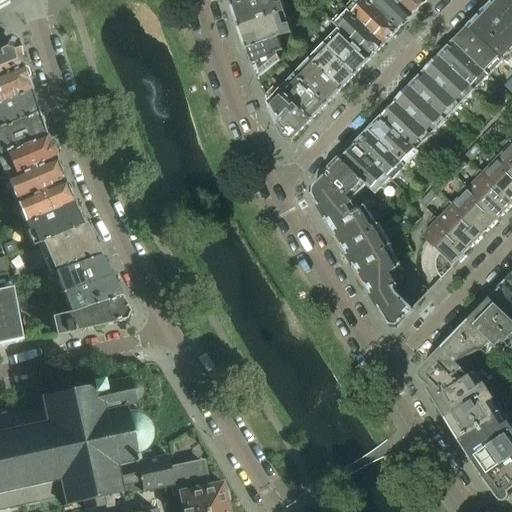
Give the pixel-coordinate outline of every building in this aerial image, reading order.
[(279,0),(248,0),(233,5),(235,11),(240,27),(283,12),(279,0)] [(398,31),(365,0),(355,0),(352,4),(349,2),(344,7),(346,10),(383,46),(398,31)] [(412,16),(395,0),(365,0),(398,31),(412,16)] [(427,0),(426,0),(395,0),(412,16),(427,0)] [(511,0),(494,0),(468,27),(502,61),(511,50),(511,0)] [(383,46),(346,10),(339,17),(336,15),(330,21),(337,29),(370,60),(383,46)] [(283,12),(240,27),(248,49),(277,38),(290,33),(283,12)] [(468,27),(453,43),(488,77),(503,61),(502,61),(468,27)] [(370,60),(337,29),(322,44),(355,75),(370,60)] [(7,41),(0,44),(0,76),(21,68),(15,44),(16,41),(8,38),(7,41)] [(277,38),(248,49),(258,78),(277,61),(275,54),(282,52),(277,38)] [(453,43),(438,58),(473,92),(488,77),(453,43)] [(355,75),(322,44),(308,59),(340,91),(355,75)] [(438,58),(424,73),(459,107),(473,92),(438,58)] [(340,91),(308,59),(293,74),(326,106),(340,91)] [(21,68),(0,76),(0,105),(29,92),(21,68)] [(424,73),(410,88),(445,122),(459,107),(424,73)] [(326,106),(293,74),(279,89),(311,120),(326,106)] [(410,88),(396,102),(431,136),(445,122),(410,88)] [(311,120),(279,89),(267,101),(285,139),(293,140),(311,120)] [(36,103),(33,96),(30,95),(29,92),(0,105),(0,130),(37,115),(34,105),(36,103)] [(396,102),(381,117),(414,149),(416,151),(431,136),(396,102)] [(498,121),(504,126),(511,118),(511,111),(510,109),(498,121)] [(37,115),(0,130),(0,157),(45,138),(37,115)] [(381,117),(366,132),(405,167),(411,161),(407,157),(414,149),(381,117)] [(480,140),(486,146),(497,134),(491,128),(480,140)] [(366,132),(353,146),(387,177),(395,169),(399,173),(405,167),(366,132)] [(45,138),(0,157),(0,162),(8,180),(54,160),(45,138)] [(511,143),(422,236),(440,253),(439,254),(438,256),(437,257),(437,259),(436,262),(436,263),(436,265),(436,267),(436,268),(436,270),(437,271),(437,273),(439,275),(441,278),(442,279),(460,261),(461,263),(468,257),(466,255),(511,206),(511,143)] [(465,155),(471,161),(482,149),(476,144),(465,155)] [(387,177),(353,146),(352,147),(350,147),(343,154),(343,156),(339,161),(364,185),(373,194),(383,184),(386,187),(392,181),(387,177)] [(450,171),(456,177),(467,165),(461,159),(450,171)] [(54,160),(8,180),(4,187),(6,191),(11,193),(15,203),(63,182),(59,174),(60,173),(60,167),(55,161),(54,161),(54,160)] [(339,161),(318,182),(351,199),(364,185),(339,161)] [(435,187),(441,192),(452,181),(446,175),(435,187)] [(63,182),(15,203),(13,207),(16,215),(20,215),(22,218),(5,225),(8,232),(25,225),(72,205),(69,196),(69,189),(64,183),(64,184),(63,182)] [(351,199),(318,182),(314,186),(313,194),(332,226),(356,210),(354,207),(354,206),(351,199)] [(426,208),(437,196),(431,191),(420,202),(426,208)] [(72,205),(25,225),(28,233),(26,234),(32,248),(38,245),(83,226),(82,225),(83,221),(81,217),(77,215),(72,205)] [(356,210),(332,226),(343,245),(372,228),(375,226),(363,206),(356,210)] [(83,226),(38,245),(51,275),(55,274),(98,259),(96,256),(97,253),(94,247),(92,246),(89,239),(89,237),(87,231),(84,230),(83,226)] [(372,228),(343,245),(354,265),(384,248),(372,228)] [(384,248),(354,265),(369,289),(388,273),(390,272),(395,267),(388,256),(393,253),(388,245),(384,248)] [(21,343),(4,259),(0,259),(0,347),(8,346),(21,343)] [(98,259),(55,274),(63,293),(108,277),(108,275),(105,269),(103,268),(98,259)] [(411,306),(390,272),(388,273),(369,289),(390,325),(389,328),(397,328),(398,326),(413,309),(411,306)] [(108,277),(63,293),(71,313),(118,297),(119,294),(116,288),(113,287),(108,277)] [(511,287),(506,281),(490,298),(511,319),(511,287)] [(28,317),(24,296),(15,297),(20,318),(28,317)] [(118,297),(71,313),(52,317),(56,336),(124,321),(127,314),(118,297)] [(470,319),(492,341),(497,345),(502,340),(505,343),(511,335),(511,319),(490,298),(470,319)] [(470,319),(452,338),(445,345),(461,361),(476,352),(483,351),(492,341),(470,319)] [(461,361),(445,345),(422,369),(421,370),(420,371),(420,372),(420,373),(420,375),(420,376),(421,377),(421,378),(422,379),(430,386),(428,387),(428,389),(433,398),(458,383),(454,376),(462,367),(458,363),(461,361)] [(446,418),(494,387),(498,385),(495,379),(485,385),(483,381),(476,386),(470,376),(458,383),(433,398),(446,418)] [(163,458),(162,453),(151,455),(148,451),(149,449),(151,447),(152,444),(152,442),(153,439),(153,437),(153,434),(153,432),(152,429),(151,427),(150,424),(148,422),(147,420),(145,419),(143,417),(140,416),(138,415),(135,414),(134,408),(136,407),(135,405),(137,404),(139,403),(140,401),(142,400),(143,398),(143,396),(144,394),(144,392),(143,390),(143,388),(142,386),(140,385),(139,383),(137,382),(135,381),(133,381),(131,381),(129,381),(128,379),(113,382),(113,380),(92,384),(93,386),(80,389),(78,381),(58,386),(60,394),(40,398),(42,407),(0,416),(0,511),(62,498),(64,506),(84,502),(86,510),(105,506),(103,498),(112,496),(113,498),(141,491),(142,494),(171,488),(175,487),(171,470),(167,457),(163,458)] [(494,414),(487,403),(499,396),(494,387),(446,418),(458,439),(494,414)] [(494,414),(458,439),(471,458),(511,428),(511,426),(508,420),(501,425),(494,414)] [(511,428),(471,458),(475,466),(485,480),(511,458),(511,442),(510,440),(511,438),(511,428)] [(511,458),(485,480),(499,499),(500,500),(501,501),(503,501),(504,501),(506,500),(507,499),(508,499),(508,498),(509,497),(509,496),(509,495),(509,494),(509,493),(509,492),(511,489),(511,458)] [(202,463),(171,470),(175,487),(171,488),(174,496),(178,495),(182,511),(227,511),(226,505),(228,501),(226,491),(224,489),(222,484),(208,487),(202,463)]
